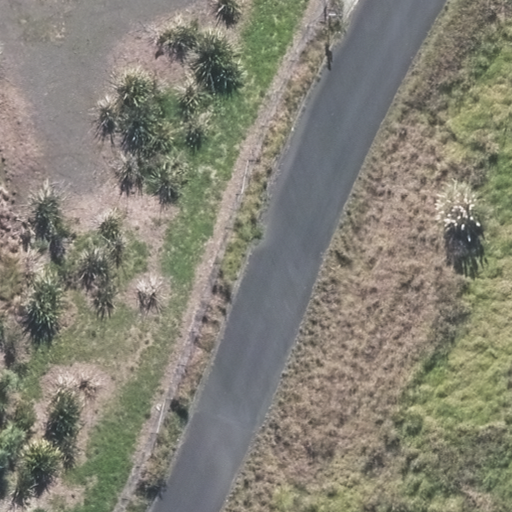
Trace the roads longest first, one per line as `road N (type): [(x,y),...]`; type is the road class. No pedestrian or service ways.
road 1 (track): [(196,511),(223,461),(393,0)]
road 2 (track): [(0,5),(56,71),(115,0)]
